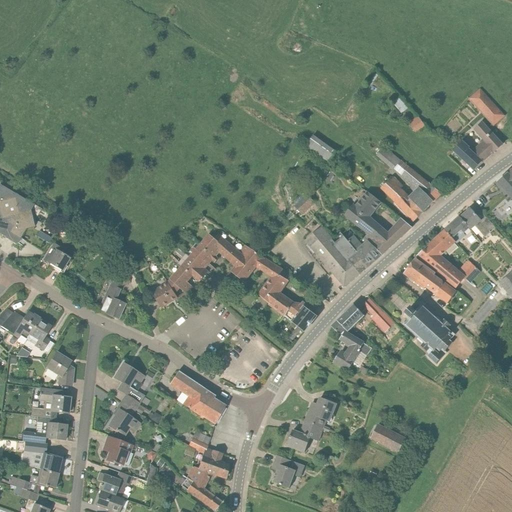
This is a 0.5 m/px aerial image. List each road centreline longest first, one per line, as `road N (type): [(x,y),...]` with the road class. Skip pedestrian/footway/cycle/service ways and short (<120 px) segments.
road 1 (tertiary): [(259,412),(281,373),(352,292),(511,157)]
road 2 (residential): [(74,511),(100,321)]
road 3 (track): [(129,276),(103,242),(0,173)]
road 4 (unclassified): [(259,412),(157,347)]
